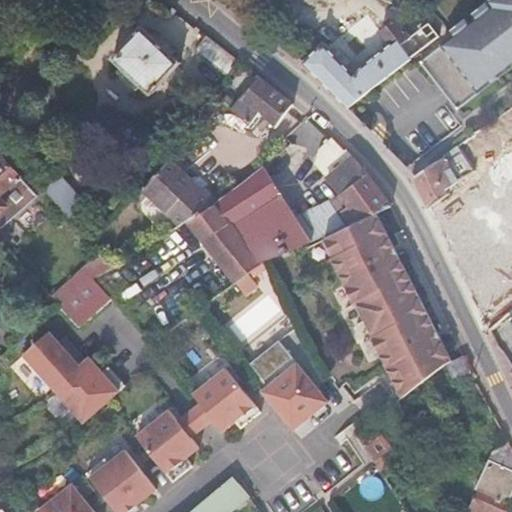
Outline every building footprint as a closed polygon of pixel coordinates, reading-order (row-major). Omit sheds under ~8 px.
[(511,0),(487,0),(486,1),(491,6),(420,61),(456,109),(511,65),(511,0)] [(459,0),(458,1),(468,15),(486,1),(487,0),(459,0)] [(410,38),(421,51),(448,30),(438,17),(410,38)] [(302,63),(347,109),(368,93),(382,82),(391,75),(413,58),(421,51),(410,38),(397,21),(382,31),(391,43),(354,71),(344,62),(324,42),(302,63)] [(111,58),(147,95),(177,65),(141,27),(111,58)] [(382,31),(344,62),(354,71),(391,43),(382,31)] [(228,78),(239,62),(208,38),(197,52),(228,78)] [(273,128),(293,104),(260,78),(240,104),(229,96),(224,103),(220,108),(247,130),(257,117),(273,128)] [(211,101),(220,108),(224,103),(215,96),(211,101)] [(294,253),(325,237),(375,212),(390,204),(386,198),(369,175),(344,148),(332,137),(309,157),(341,193),(297,220),(264,168),(241,188),(239,190),(210,208),(197,216),(237,284),(260,267),(294,253)] [(415,178),(427,204),(446,190),(443,185),(454,178),(443,153),(435,159),(415,178)] [(0,162),(0,224),(1,226),(3,228),(37,196),(21,178),(4,159),(0,162)] [(179,227),(197,216),(210,208),(191,190),(193,185),(169,162),(141,190),(179,227)] [(443,185),(446,190),(456,182),(454,178),(443,185)] [(451,358),(375,212),(325,237),(334,256),(332,257),(355,303),(357,302),(374,335),(372,336),(402,397),(441,366),(444,364),(451,358)] [(111,268),(99,255),(53,300),(61,309),(80,329),(112,301),(94,281),(111,268)] [(25,354),(55,389),(87,360),(71,341),(64,346),(51,331),(25,354)] [(452,380),(471,370),(463,354),(444,364),(452,380)] [(87,360),(55,389),(84,422),(125,384),(109,366),(103,371),(91,357),(87,360)] [(278,380),(261,392),(271,406),(291,432),(327,405),(293,361),(274,375),(278,380)] [(260,409),(224,366),(192,393),(200,403),(214,419),(223,430),(235,419),(241,425),(260,409)] [(185,415),(178,420),(192,436),(198,431),(212,421),(214,419),(200,403),(198,405),(185,415)] [(200,446),(192,436),(178,420),(170,409),(137,435),(173,481),(193,465),(187,457),(200,446)] [(381,437),(371,422),(355,435),(364,449),(381,437)] [(390,450),(381,437),(364,449),(374,463),(390,450)] [(87,473),(117,511),(127,511),(157,489),(126,450),(110,463),(106,458),(87,473)] [(505,511),(509,505),(507,504),(511,493),(511,471),(489,460),(476,489),(479,492),(469,511),(505,511)] [(235,511),(248,511),(255,507),(237,482),(234,478),(223,488),(219,491),(235,511)] [(95,511),(74,484),(40,511),(95,511)]
